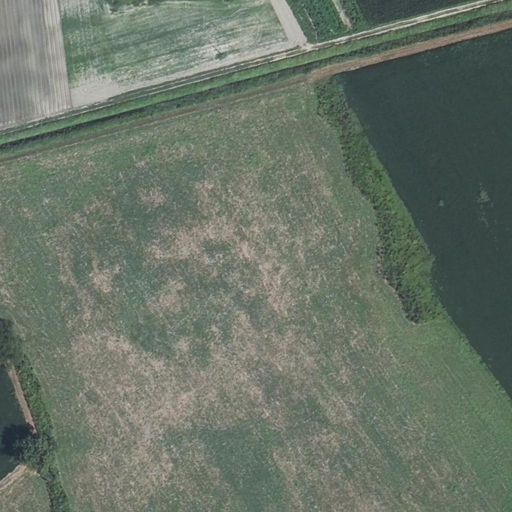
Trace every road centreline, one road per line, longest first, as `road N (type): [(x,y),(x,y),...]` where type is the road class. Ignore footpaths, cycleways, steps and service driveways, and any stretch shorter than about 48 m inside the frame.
road 1 (track): [(230,66),(500,0)]
road 2 (track): [(230,66),(0,132)]
